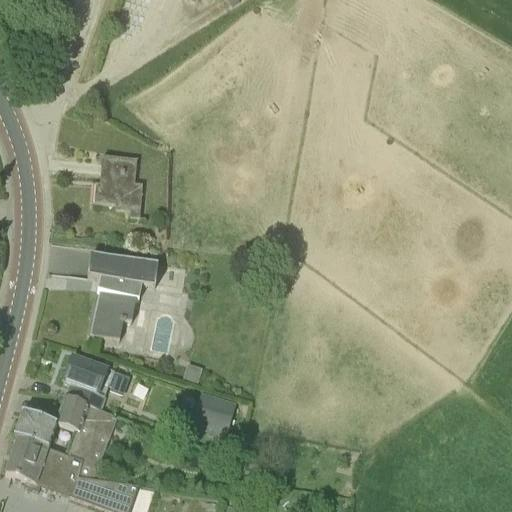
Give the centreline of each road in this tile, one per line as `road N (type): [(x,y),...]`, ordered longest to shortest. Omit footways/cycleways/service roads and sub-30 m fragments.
road 1 (tertiary): [(0,379),(28,246),(26,187),(0,100)]
road 2 (unknown): [(28,206),(64,0)]
